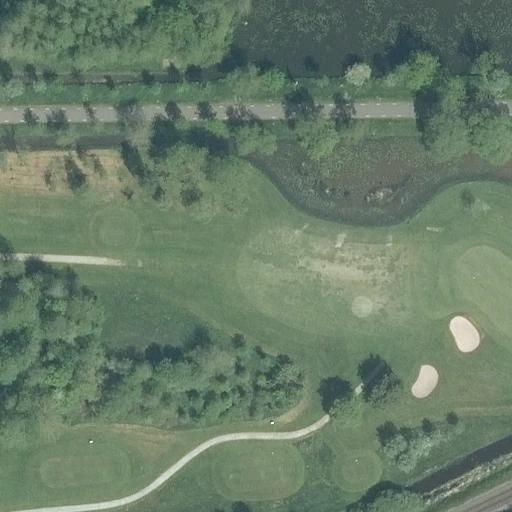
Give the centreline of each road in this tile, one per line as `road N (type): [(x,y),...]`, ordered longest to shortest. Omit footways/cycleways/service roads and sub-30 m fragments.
road 1 (unclassified): [(0,119),(511,112)]
road 2 (track): [(49,511),(131,499),(214,440),(311,429),(382,363)]
